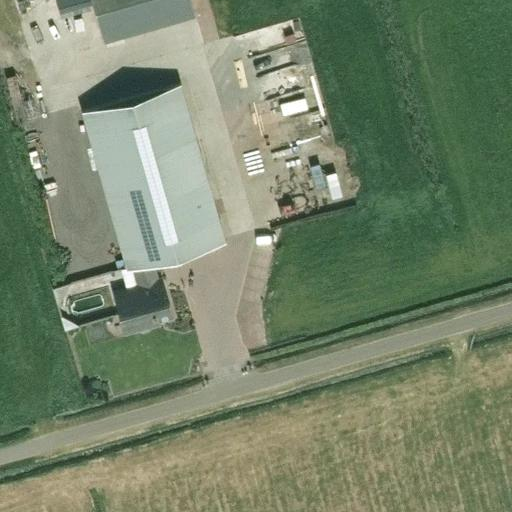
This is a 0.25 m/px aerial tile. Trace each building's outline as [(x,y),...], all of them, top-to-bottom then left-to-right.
[(92,0),(103,38),(193,12),(189,0),(92,0)] [(60,51),(73,46),(67,31),(54,37),(60,51)] [(108,49),(96,53),(104,77),(116,73),(108,49)] [(307,66),(282,75),(289,96),(315,87),(307,66)] [(14,74),(5,77),(17,124),(27,122),(14,74)] [(171,313),(163,288),(159,289),(151,259),(224,238),(180,82),(82,110),(126,266),(132,264),(138,284),(113,291),(125,331),(136,328),(137,330),(141,330),(144,329),(148,328),(151,326),(150,324),(158,322),(156,317),(171,313)] [(320,94),(291,100),(296,119),(324,112),(320,94)] [(278,97),(252,103),(254,113),(280,107),(278,97)] [(313,138),(300,139),(302,152),(314,150),(313,138)] [(64,246),(53,248),(61,275),(72,272),(64,246)] [(68,281),(52,286),(57,303),(68,281)] [(78,324),(61,314),(64,327),(78,324)]
